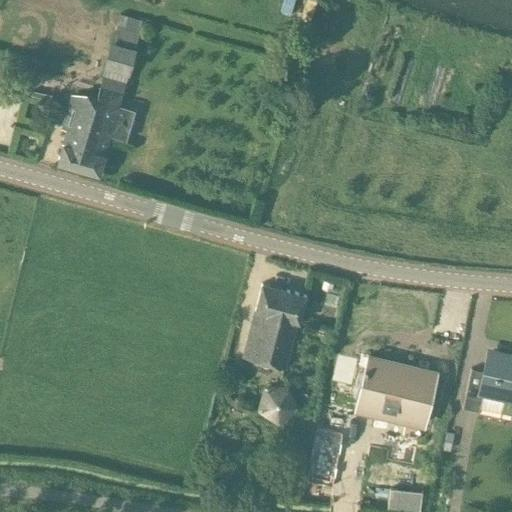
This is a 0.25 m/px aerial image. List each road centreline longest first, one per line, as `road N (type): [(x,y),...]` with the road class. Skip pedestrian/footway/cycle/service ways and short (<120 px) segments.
road 1 (tertiary): [(0,168),(336,262),(511,286)]
road 2 (unclassified): [(146,511),(0,491)]
